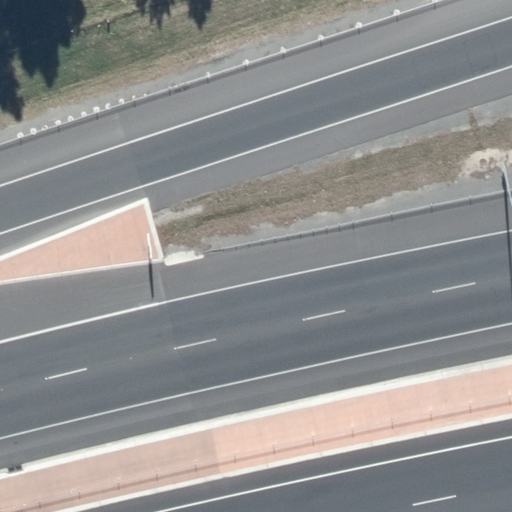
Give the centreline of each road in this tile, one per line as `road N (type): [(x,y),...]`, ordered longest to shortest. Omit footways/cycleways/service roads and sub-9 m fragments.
road 1 (motorway): [(0,218),(511,31)]
road 2 (motorway): [(0,393),(511,274)]
road 3 (motorway): [(511,484),(378,511)]
